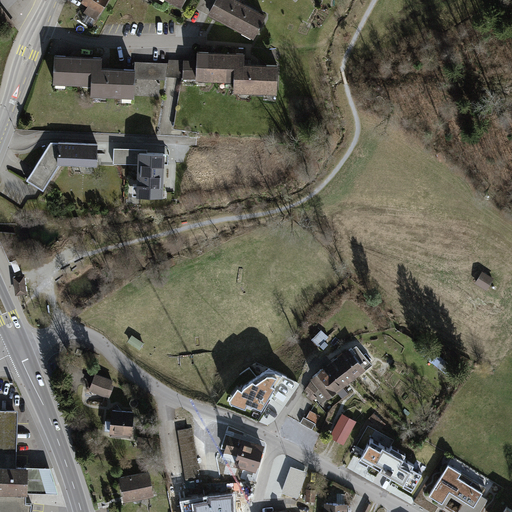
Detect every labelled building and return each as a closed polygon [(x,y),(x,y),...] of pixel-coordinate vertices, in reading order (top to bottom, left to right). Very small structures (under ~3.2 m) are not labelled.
[(81,0),(88,4),(83,11),(95,18),(106,0),(81,0)] [(267,10),(248,0),(212,0),(208,8),(254,33),(267,10)] [(1,6),(0,6),(0,17),(9,29),(15,24),(1,6)] [(247,49),(197,47),(197,59),(196,76),(209,77),(235,78),(235,88),(277,90),(279,61),(246,59),(247,49)] [(135,78),(135,65),(101,64),(102,54),(54,52),(53,80),(91,82),(90,92),(134,94),(135,78)] [(183,76),(184,58),(169,58),(168,63),(166,76),(183,76)] [(197,59),(184,58),(183,76),(173,127),(197,132),(209,77),(196,76),(197,59)] [(135,61),(135,65),(135,78),(165,80),(166,76),(168,63),(135,61)] [(51,141),(26,178),(43,191),(60,163),(60,162),(61,141),(51,141)] [(98,143),(61,141),(60,162),(97,163),(98,143)] [(138,164),(139,148),(114,147),(113,162),(138,164)] [(165,149),(139,148),(138,164),(137,193),(163,194),(165,149)] [(493,277),(482,271),(475,282),(486,289),(493,277)] [(24,276),(14,277),(16,294),(26,293),(24,276)] [(321,329),(312,338),(319,346),(329,337),(321,329)] [(425,344),(419,351),(450,376),(456,369),(425,344)] [(347,347),(336,357),(354,377),(364,368),(365,369),(371,364),(356,346),(350,350),(347,347)] [(336,357),(324,367),(342,387),(354,377),(336,357)] [(342,387),(324,367),(323,365),(310,377),(312,379),(304,390),(309,394),(306,396),(313,402),(316,398),(320,403),(335,390),(337,391),(342,387)] [(113,379),(95,372),(89,388),(109,396),(114,384),(111,383),(113,379)] [(275,372),(266,372),(243,388),(242,390),(238,387),(229,400),(230,403),(245,409),(247,404),(261,409),(282,375),(275,372)] [(343,387),(337,392),(342,398),(347,393),(343,387)] [(0,511),(30,511),(31,503),(26,502),(26,493),(28,465),(17,464),(17,409),(0,408),(0,511)] [(134,410),(112,408),(111,420),(105,419),(104,430),(110,430),(109,431),(132,433),(134,410)] [(310,410),(305,418),(315,423),(316,424),(320,416),(310,410)] [(342,413),(329,437),(343,444),(356,421),(342,413)] [(373,413),(369,418),(375,425),(381,429),(386,424),(381,420),(373,413)] [(303,417),(300,423),(311,429),(315,423),(305,418),(303,417)] [(192,428),(178,430),(185,480),(200,478),(192,428)] [(242,438),(229,434),(222,458),(235,462),(242,438)] [(150,437),(137,436),(137,447),(150,447),(150,437)] [(372,437),(357,463),(407,490),(421,464),(372,437)] [(265,445),(242,438),(235,462),(234,464),(257,471),(265,445)] [(483,486),(448,464),(429,494),(438,500),(441,502),(449,491),(474,506),(481,495),(483,492),(480,490),(483,486)] [(50,466),(28,465),(26,493),(58,493),(50,466)] [(150,470),(120,476),(124,500),(154,495),(150,470)] [(306,488),(305,501),(315,502),(316,489),(306,488)] [(441,502),(438,500),(436,504),(443,508),(451,496),(463,503),(457,511),(479,511),(487,499),(481,495),(474,506),(449,491),(441,502)] [(207,498),(182,504),(183,511),(233,511),(233,496),(207,498)] [(346,511),(347,502),(323,502),(322,511),(346,511)] [(367,511),(371,504),(366,502),(361,511),(367,511)]
